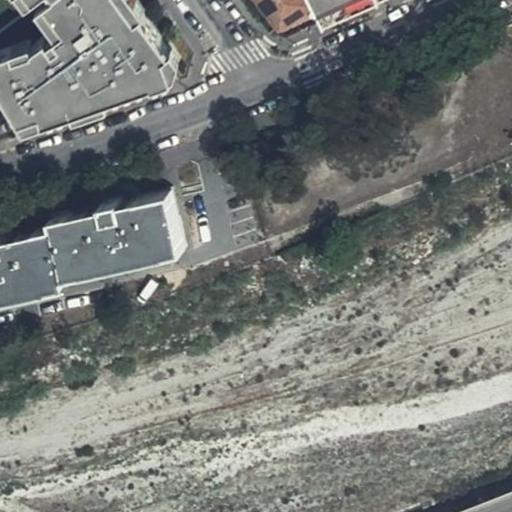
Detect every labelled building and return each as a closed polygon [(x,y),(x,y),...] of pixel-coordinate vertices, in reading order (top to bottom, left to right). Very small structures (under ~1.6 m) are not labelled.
[(0,0),(0,20),(1,22),(6,26),(0,30),(0,46),(33,35),(35,39),(47,30),(50,34),(59,28),(39,1),(34,4),(31,0),(0,0)] [(59,28),(50,34),(47,30),(35,39),(34,40),(34,42),(16,49),(14,42),(0,46),(0,78),(21,113),(22,113),(42,106),(45,115),(61,109),(74,105),(109,92),(153,77),(154,79),(174,72),(173,69),(166,50),(172,46),(143,7),(138,11),(130,0),(39,0),(39,1),(43,6),(50,0),(67,22),(59,28)] [(67,22),(50,0),(43,6),(59,28),(67,22)] [(130,0),(138,11),(146,5),(141,0),(130,0)] [(313,1),(312,0),(261,0),(278,24),(313,1)] [(323,0),(328,10),(349,0),(323,0)] [(16,49),(34,42),(34,40),(35,39),(33,35),(14,42),(16,49)] [(175,44),(166,50),(173,69),(177,68),(181,53),(175,44)] [(111,98),(109,92),(74,105),(76,110),(111,98)] [(45,115),(42,106),(22,113),(27,121),(45,115)] [(0,289),(187,250),(172,189),(125,199),(123,194),(105,199),(105,203),(54,214),(57,227),(8,236),(6,231),(0,232),(0,289)]
